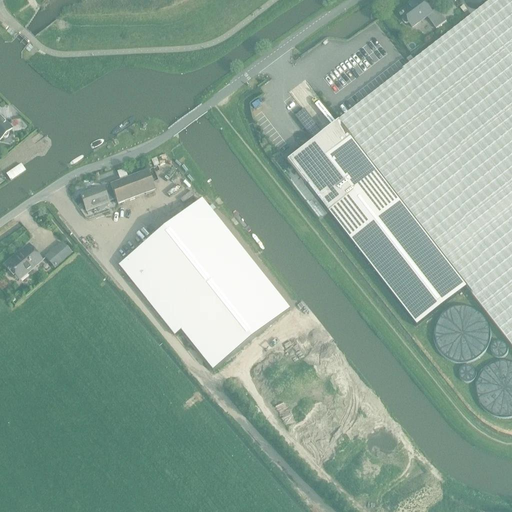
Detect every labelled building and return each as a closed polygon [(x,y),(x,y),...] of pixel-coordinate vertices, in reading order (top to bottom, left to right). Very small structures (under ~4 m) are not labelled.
[(511,0),(495,0),(338,122),(337,123),(466,288),(511,346),(511,0)] [(410,8),(409,6),(401,12),(404,17),(402,18),(402,20),(405,24),(407,24),(409,23),(412,27),(427,16),(436,29),(446,21),(437,9),(432,12),(422,0),(418,0),(414,3),(415,4),(410,8)] [(309,145),(287,162),(327,213),(416,327),(466,288),(337,123),(319,137),(301,115),(292,122),(309,145)] [(0,138),(2,137),(4,138),(6,137),(7,136),(8,134),(7,132),(11,128),(0,116),(0,138)] [(21,165),(6,175),(10,182),(25,172),(21,165)] [(102,186),(80,195),(86,211),(109,202),(108,201),(115,199),(117,206),(155,191),(147,170),(128,178),(125,169),(117,172),(119,177),(120,181),(103,187),(102,186)] [(245,348),(290,312),(284,304),(255,268),(201,200),(177,220),(146,244),(118,266),(173,336),(180,331),(214,373),(245,348)] [(54,270),(72,254),(62,243),(44,258),(54,270)] [(21,255),(8,267),(19,280),(41,261),(28,245),(19,253),(21,255)]
